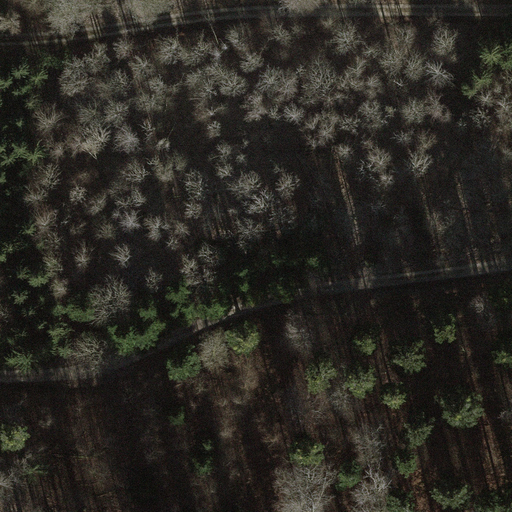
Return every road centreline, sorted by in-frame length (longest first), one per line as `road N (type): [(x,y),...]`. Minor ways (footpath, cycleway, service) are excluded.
road 1 (track): [(511,257),(238,304),(84,376),(0,375)]
road 2 (track): [(511,11),(269,3),(0,37)]
